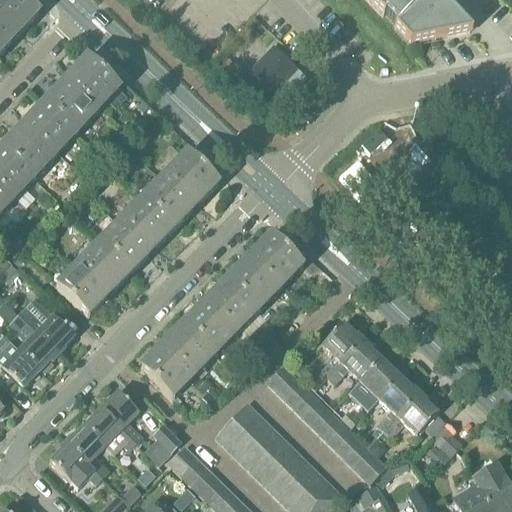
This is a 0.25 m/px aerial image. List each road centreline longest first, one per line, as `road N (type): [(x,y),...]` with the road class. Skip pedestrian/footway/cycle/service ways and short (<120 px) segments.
road 1 (residential): [(6,459),(267,187)]
road 2 (secondary): [(511,415),(267,187)]
road 3 (secondary): [(267,187),(81,9)]
road 4 (unclassified): [(370,104),(511,79)]
road 5 (residential): [(267,187),(370,104)]
